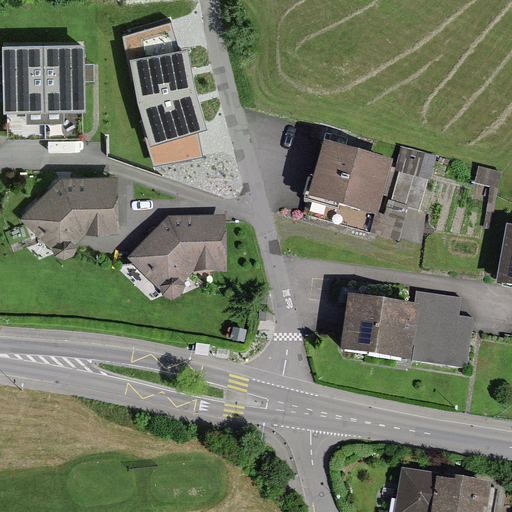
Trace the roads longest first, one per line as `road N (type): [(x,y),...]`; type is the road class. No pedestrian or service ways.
road 1 (residential): [(296,408),(274,264),(210,0)]
road 2 (tertiary): [(296,408),(238,383),(139,358),(44,347),(0,351)]
road 3 (tertiary): [(0,361),(234,410),(296,408)]
road 4 (tertiary): [(296,408),(511,442)]
